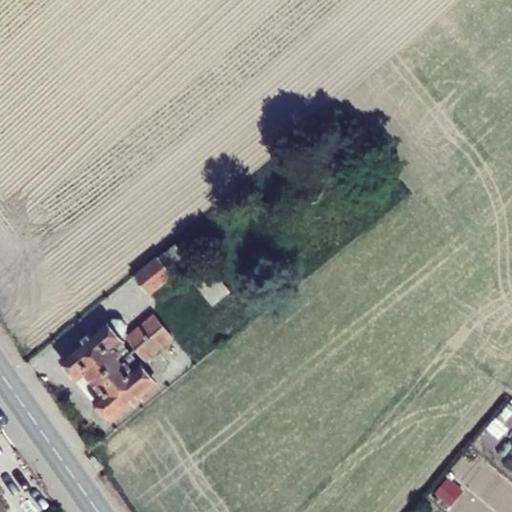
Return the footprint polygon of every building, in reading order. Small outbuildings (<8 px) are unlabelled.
[(133,280),(141,291),(161,276),(152,264),(133,280)] [(176,288),(188,305),(203,293),(190,277),(176,288)] [(188,305),(199,320),(214,306),(203,293),(188,305)] [(95,360),(104,372),(154,332),(144,320),(129,331),(123,324),(129,317),(118,304),(64,348),(81,370),(95,360)] [(101,394),(119,417),(173,373),(163,360),(156,365),(149,356),(163,345),(154,332),(104,372),(114,383),(101,394)] [(0,511),(3,511),(12,507),(3,491),(7,488),(0,476),(0,511)]
